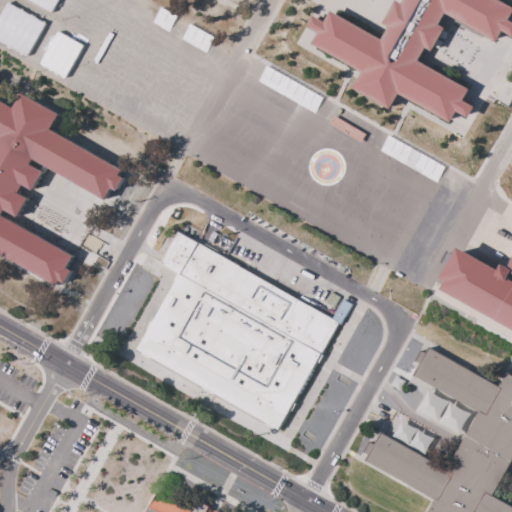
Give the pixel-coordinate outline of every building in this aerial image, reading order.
[(447,15),(500,41),(505,31),(511,34),(511,11),(500,0),(406,0),(406,2),(393,0),(388,39),(333,12),(328,21),(316,15),(310,27),(321,32),(315,46),(366,71),(353,97),(461,110),(460,111),(471,117),(474,88),(420,61),(452,29),(443,24),(447,15)] [(0,41),(29,57),(47,23),(8,3),(0,17),(0,41)] [(315,113),(323,96),(265,67),(257,84),(315,113)] [(0,227),(3,219),(16,207),(18,210),(30,200),(35,190),(43,174),(110,199),(125,167),(51,131),(56,120),(0,93),(0,227)] [(438,181),(445,165),(386,138),(379,155),(438,181)] [(138,355),(285,428),(338,322),(342,325),(353,304),(344,300),(336,315),(177,236),(162,266),(178,274),(138,355)] [(452,471),(379,434),(368,456),(371,466),(437,499),(430,511),(438,511),(455,507),(463,498),(483,492),(460,481),(461,470),(500,472),(510,452),(511,452),(511,377),(510,376),(506,376),(501,386),(431,350),(419,354),(418,380),(481,412),(452,471)] [(419,416),(465,431),(472,411),(426,395),(419,416)] [(394,439),(429,454),(436,438),(401,423),(394,439)]
